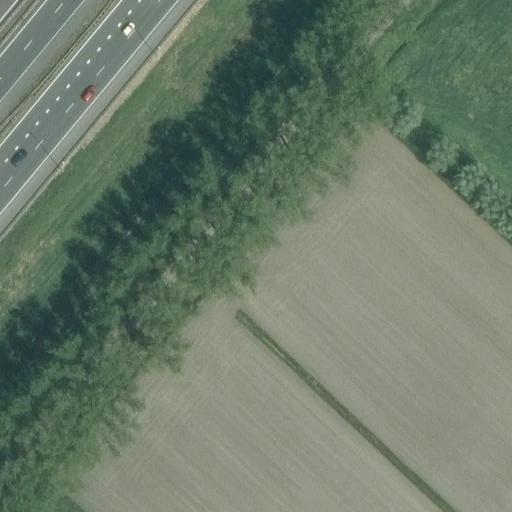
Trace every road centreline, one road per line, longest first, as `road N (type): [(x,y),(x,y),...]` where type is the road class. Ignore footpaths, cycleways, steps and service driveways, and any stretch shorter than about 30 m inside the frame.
road 1 (unclassified): [(0,493),(412,0)]
road 2 (motorway): [(0,166),(135,0)]
